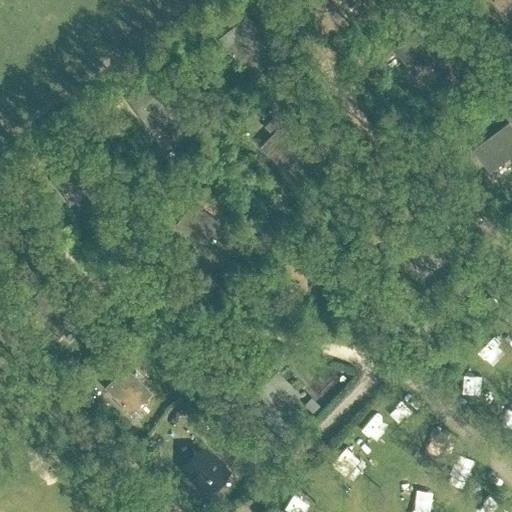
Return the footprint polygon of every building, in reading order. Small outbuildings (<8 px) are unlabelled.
[(327,0),(335,9),(347,0),(327,0)] [(237,61),(261,43),(244,21),(248,19),(241,10),(226,22),(230,27),(218,36),(237,61)] [(412,71),(434,54),(441,62),(451,55),(438,38),(428,46),(415,29),(393,47),(412,71)] [(127,98),(153,132),(162,145),(185,129),(150,81),(127,98)] [(490,169),(511,152),(511,125),(509,122),(474,147),(490,169)] [(282,166),(302,146),(280,124),(260,144),(282,166)] [(69,200),(92,184),(74,158),(51,174),(69,200)] [(199,242),(216,220),(192,201),(175,223),(199,242)] [(84,228),(84,219),(75,219),(75,228),(84,228)] [(149,221),(137,220),(136,232),(148,233),(149,221)] [(78,229),(78,239),(87,239),(87,229),(78,229)] [(422,273),(445,256),(427,231),(404,247),(422,273)] [(304,287),(323,266),(299,245),(281,267),(304,287)] [(31,310),(34,313),(57,334),(76,313),(44,284),(33,295),(39,301),(31,310)] [(498,301),(492,295),(484,302),(490,308),(498,301)] [(129,410),(149,391),(118,358),(110,365),(117,373),(104,385),(129,410)] [(278,412),(298,392),(276,370),(274,372),(268,366),(262,372),(268,378),(256,390),(278,412)] [(220,417),(235,400),(223,390),(208,407),(220,417)] [(206,490),(226,471),(202,445),(181,465),(206,490)]
